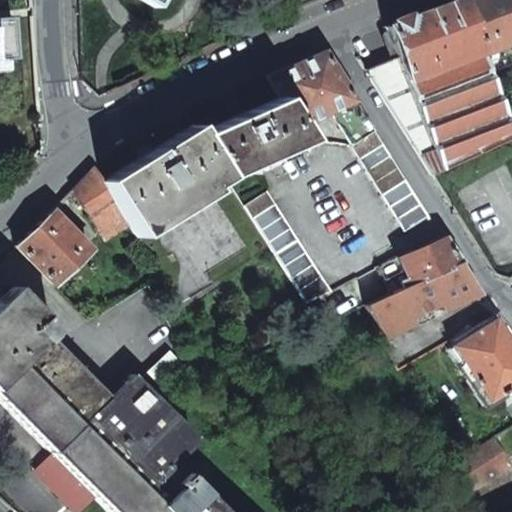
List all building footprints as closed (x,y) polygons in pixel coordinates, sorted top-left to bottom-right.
[(394,57),(402,79),(477,50),(457,0),(451,0),(382,27),(394,57)] [(511,0),(457,0),(477,50),(479,54),(511,41),(511,0)] [(0,60),(13,60),(9,18),(0,18),(0,60)] [(402,79),(438,171),(511,137),(511,136),(479,54),(477,50),(402,79)] [(321,51),(266,76),(279,97),(297,127),(353,101),(323,55),(321,51)] [(362,69),(429,175),(438,171),(402,79),(394,57),(362,69)] [(279,97),(196,134),(222,178),(223,178),(306,140),(297,127),(279,97)] [(145,154),(100,182),(112,202),(121,217),(133,233),(222,178),(196,134),(190,125),(145,154)] [(368,125),(356,132),(360,139),(371,131),(368,125)] [(360,139),(347,147),(401,232),(425,216),(371,131),(360,139)] [(91,168),(69,189),(75,196),(81,207),(87,218),(112,202),(100,182),(91,168)] [(222,178),(133,233),(159,276),(178,303),(266,249),(239,207),(241,206),(223,178),(222,178)] [(69,189),(61,198),(67,204),(75,196),(69,189)] [(241,206),(239,207),(266,249),(301,304),(326,288),(264,191),(241,206)] [(112,202),(87,218),(96,232),(121,217),(112,202)] [(48,210),(12,246),(51,285),(87,250),(48,210)] [(440,240),(397,260),(402,273),(407,284),(407,285),(455,263),(440,240)] [(386,260),(373,267),(388,293),(407,284),(402,273),(398,274),(393,276),(386,260)] [(388,293),(361,305),(361,306),(379,338),(409,325),(405,318),(436,304),(439,311),(475,294),(455,263),(407,285),(407,284),(388,293)] [(0,295),(0,403),(105,511),(215,511),(211,508),(168,462),(191,439),(147,394),(157,385),(144,372),(134,381),(128,374),(104,397),(54,344),(44,335),(50,329),(10,286),(0,295)] [(511,353),(491,320),(448,347),(483,401),(495,393),(511,382),(511,353)] [(50,329),(44,335),(54,344),(60,338),(50,329)] [(511,382),(495,393),(511,420),(511,382)] [(490,436),(447,462),(461,493),(507,465),(490,436)]
